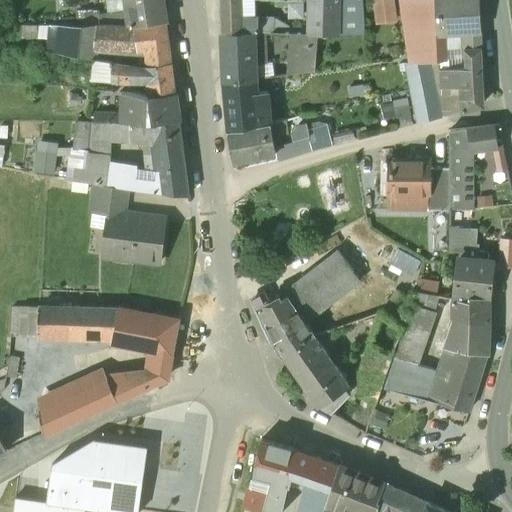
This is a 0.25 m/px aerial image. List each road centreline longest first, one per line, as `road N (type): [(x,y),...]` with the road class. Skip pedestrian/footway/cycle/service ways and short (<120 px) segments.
road 1 (residential): [(189,0),(211,259),(233,401)]
road 2 (residential): [(502,478),(461,486),(233,401)]
road 3 (residential): [(233,401),(163,397),(0,473)]
road 4 (tertiary): [(502,478),(494,423),(511,354)]
